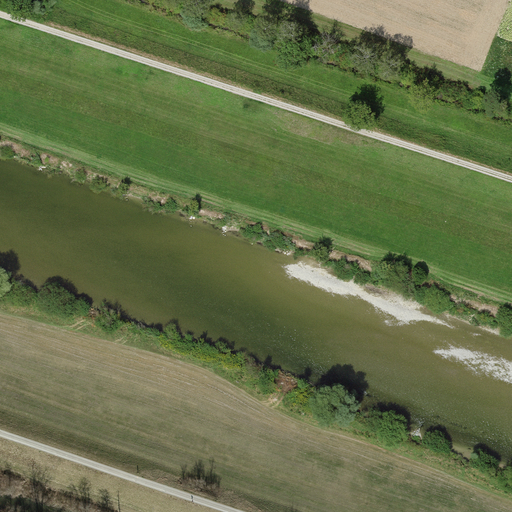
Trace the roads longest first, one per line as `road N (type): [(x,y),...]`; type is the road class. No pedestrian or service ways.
road 1 (track): [(0,327),(511,502)]
road 2 (track): [(511,180),(0,15)]
road 3 (track): [(0,432),(235,511)]
